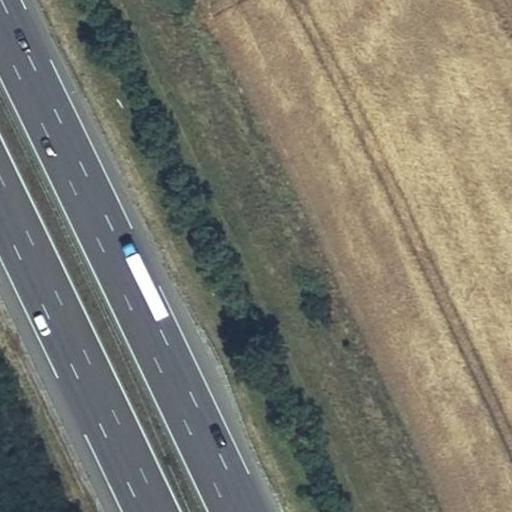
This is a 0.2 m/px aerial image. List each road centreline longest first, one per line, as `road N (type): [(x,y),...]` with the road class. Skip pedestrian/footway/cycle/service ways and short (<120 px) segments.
road 1 (motorway): [(233,511),(0,26)]
road 2 (motorway): [(0,204),(147,511)]
